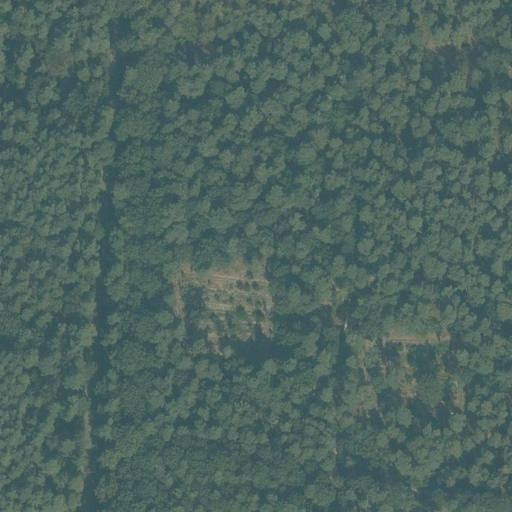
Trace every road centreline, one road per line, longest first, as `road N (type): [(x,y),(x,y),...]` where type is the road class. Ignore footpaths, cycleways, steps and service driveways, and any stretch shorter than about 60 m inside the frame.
road 1 (track): [(138,453),(157,80),(166,69),(403,10),(414,0)]
road 2 (track): [(333,483),(362,19)]
road 3 (track): [(138,453),(333,483)]
road 4 (track): [(333,483),(511,502)]
